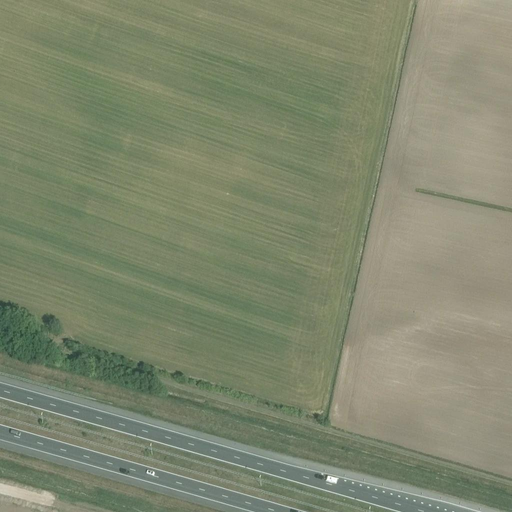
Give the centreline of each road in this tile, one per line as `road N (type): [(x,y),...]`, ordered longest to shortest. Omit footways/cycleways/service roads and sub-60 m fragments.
road 1 (motorway): [(423,511),(0,389)]
road 2 (motorway): [(0,432),(276,511)]
